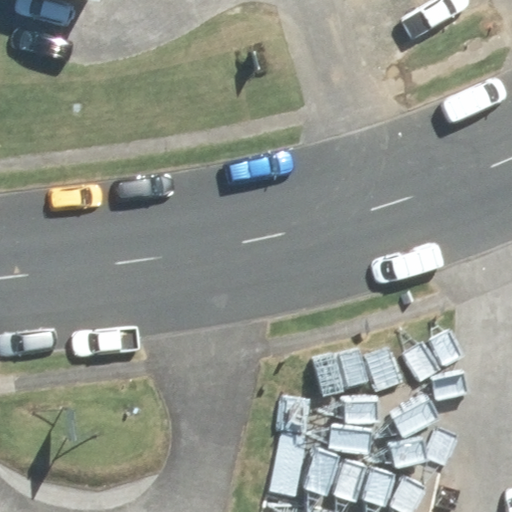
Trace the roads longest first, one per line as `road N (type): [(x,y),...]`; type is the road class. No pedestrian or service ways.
road 1 (unclassified): [(511,157),(473,177),(262,242),(0,278)]
road 2 (unknown): [(291,0),(390,203)]
